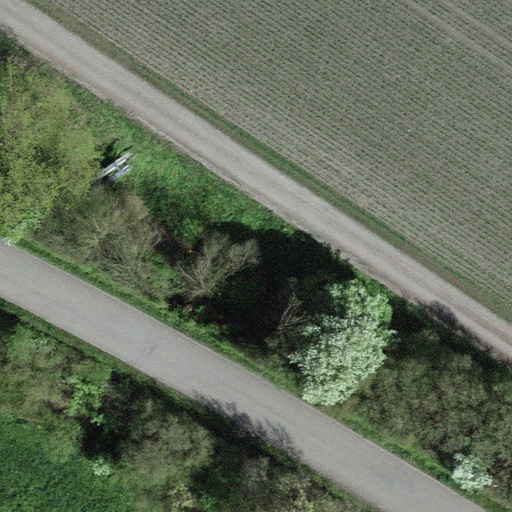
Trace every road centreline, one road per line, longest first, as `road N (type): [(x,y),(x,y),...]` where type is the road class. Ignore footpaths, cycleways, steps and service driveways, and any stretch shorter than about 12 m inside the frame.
road 1 (track): [(0,18),(511,348)]
road 2 (track): [(421,511),(226,390),(0,285)]
